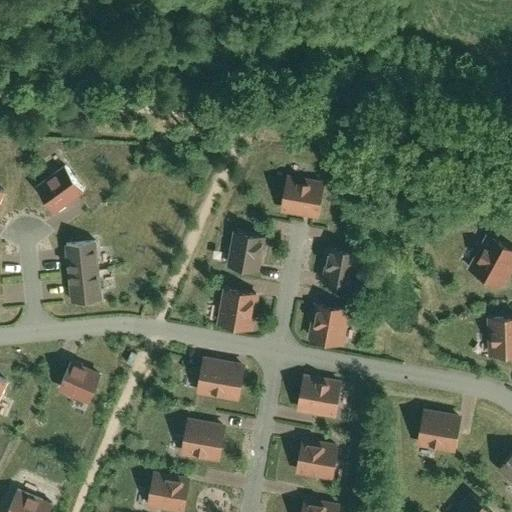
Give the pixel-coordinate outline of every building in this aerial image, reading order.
[(59,163),(33,191),(53,209),(78,181),(59,163)] [(285,170),(279,199),(315,206),(321,177),(285,170)] [(230,253),(253,260),(262,230),(239,223),(230,253)] [(473,261),(499,276),(511,253),(511,241),(491,230),(473,261)] [(71,234),(70,263),(97,262),(98,233),(71,234)] [(357,245),(332,239),(324,273),(349,278),(357,245)] [(70,263),(70,291),(97,291),(97,262),(70,263)] [(218,316),(249,322),(256,287),(225,282),(218,316)] [(343,302),(313,297),(308,329),(338,334),(343,302)] [(511,308),(491,309),(492,348),(511,346),(511,308)] [(66,355),(59,379),(90,389),(98,365),(66,355)] [(205,355),(198,383),(228,389),(234,361),(205,355)] [(339,378),(304,370),(298,397),(332,405),(339,378)] [(424,407),(420,433),(454,438),(458,412),(424,407)] [(188,415),(183,444),(218,451),(224,422),(188,415)] [(337,439),(300,432),(294,462),(331,469),(337,439)] [(511,442),(499,457),(511,469),(511,442)] [(149,495),(184,506),(193,476),(158,465),(149,495)] [(17,482),(5,511),(6,511),(44,511),(51,497),(17,482)] [(473,486),(452,511),(482,511),(492,501),(473,486)] [(336,511),(339,498),(303,492),(299,511),(336,511)]
